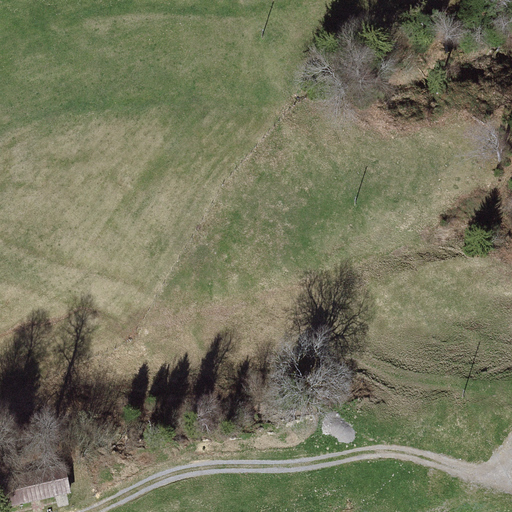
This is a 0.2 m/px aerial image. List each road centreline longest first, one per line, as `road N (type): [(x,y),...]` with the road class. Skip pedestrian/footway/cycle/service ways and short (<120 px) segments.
road 1 (track): [(475,478),(410,459),(200,474),(101,511)]
road 2 (track): [(0,93),(137,32),(312,0)]
